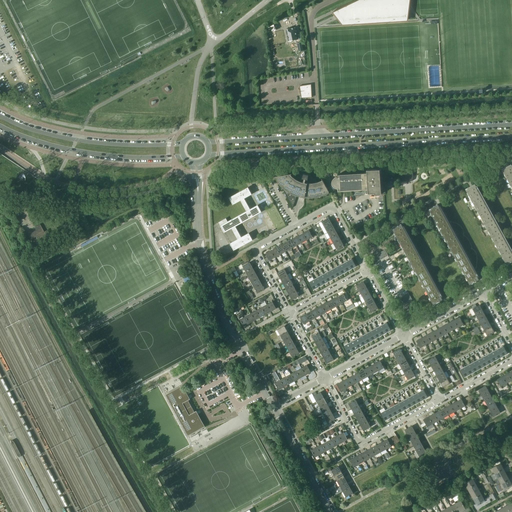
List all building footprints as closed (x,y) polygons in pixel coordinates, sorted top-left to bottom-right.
[(354,0),(342,6),(337,8),(337,10),(339,9),(345,20),(358,19),(396,17),(405,16),(404,7),(403,0),(354,0)] [(279,23),(269,28),(271,32),(281,28),(279,23)] [(290,29),(286,30),(288,42),(298,40),(295,29),(290,29)] [(311,85),(299,86),(300,96),(300,98),(301,98),(302,98),(312,97),(311,85)] [(299,86),(278,87),(279,102),(297,101),(297,98),(300,98),(300,96),(299,86)] [(511,167),(511,165),(502,170),(511,188),(511,167)] [(411,168),(401,169),(402,182),(412,181),(411,168)] [(379,179),(380,179),(380,173),(378,173),(378,170),(367,170),(367,175),(341,177),(341,175),(337,175),(337,177),(336,177),(335,178),(334,178),(334,179),(333,179),(333,180),(333,181),(332,181),(332,182),(332,183),(332,184),(333,185),(333,186),(334,187),(335,187),(336,188),(337,188),(338,188),(338,190),(339,190),(339,189),(343,189),(344,191),(348,190),(348,188),(351,188),(351,191),(352,191),(352,190),(355,190),(355,188),(358,187),(358,191),(359,190),(363,190),(362,187),(365,187),(366,190),(366,189),(368,189),(368,193),(375,193),(375,194),(375,193),(381,193),(381,194),(381,184),(379,184),(379,179)] [(290,174),(289,175),(289,174),(276,176),(276,177),(285,194),(287,198),(293,208),(296,198),(298,192),(299,190),(305,195),(305,197),(309,198),(309,196),(313,196),(313,197),(318,197),(317,195),(321,195),(326,195),(325,193),(328,192),(328,193),(329,192),(323,181),(323,182),(318,184),(312,185),(306,185),(307,180),(308,180),(308,175),(303,174),(302,179),(303,179),(302,182),(296,180),(292,177),(290,174)] [(511,261),(511,253),(499,230),(474,184),(465,189),(487,228),(506,264),(511,261)] [(246,211),(228,222),(226,218),(218,222),(224,233),(232,229),(238,239),(230,243),(234,250),(253,240),(249,233),(241,237),(235,227),(261,212),(257,205),(250,209),(244,199),(254,193),(253,191),(250,192),(248,187),(229,198),(233,205),(240,201),(246,211)] [(478,280),(459,243),(438,205),(429,210),(469,284),(478,280)] [(332,224),(328,218),(321,222),(324,228),(332,224)] [(31,241),(33,245),(46,238),(47,238),(47,237),(50,236),(47,230),(44,232),(40,224),(35,227),(37,231),(33,233),(33,232),(28,235),(31,241),(31,242),(31,241)] [(334,229),(332,224),(324,228),(327,233),(334,229)] [(442,299),(422,263),(401,224),(392,229),(433,304),(442,299)] [(337,234),(334,229),(327,233),(330,238),(337,234)] [(309,230),(303,233),(307,240),(313,237),(309,230)] [(303,233),(298,236),(301,243),(307,240),(303,233)] [(340,240),(337,234),(330,238),(333,244),(340,240)] [(298,236),(292,239),(296,246),(301,243),(298,236)] [(292,239),(287,242),(291,249),(296,246),(292,239)] [(343,245),(340,240),(333,244),(336,249),(342,246),(343,245)] [(287,242),(282,245),(286,252),(291,249),(287,242)] [(286,252),(282,245),(276,248),(280,255),(286,252)] [(280,255),(276,248),(271,251),(275,258),(280,255)] [(275,258),(271,251),(265,254),(267,257),(269,261),(275,258)] [(178,255),(166,260),(169,266),(181,261),(178,255)] [(352,259),(347,261),(351,269),(356,266),(352,259)] [(347,261),(342,264),(347,272),(351,269),(347,261)] [(253,268),(250,262),(242,266),(245,272),(253,268)] [(342,264),(338,266),(342,274),(347,272),(342,264)] [(338,266),(333,269),(337,277),(342,274),(338,266)] [(256,273),(253,268),(245,272),(248,277),(256,273)] [(277,273),(280,278),(287,275),(284,269),(277,273)] [(333,269),(328,272),(332,279),(337,277),(333,269)] [(328,272),(323,274),(328,282),(332,279),(328,272)] [(258,279),(256,273),(248,277),(251,283),(258,279)] [(323,274),(319,277),(323,285),(328,282),(323,274)] [(287,275),(280,278),(283,284),(290,280),(287,275)] [(319,277),(314,279),(318,287),(323,285),(319,277)] [(258,279),(251,283),(254,288),(261,284),(258,279)] [(314,279),(309,282),(313,290),(318,287),(314,279)] [(290,280),(283,284),(286,289),(293,285),(290,280)] [(363,282),(356,285),(359,291),(366,287),(363,282)] [(261,284),(254,288),(257,293),(264,289),(261,284)] [(293,285),(286,289),(289,295),(296,291),(293,285)] [(366,287),(359,291),(362,296),(369,293),(366,287)] [(296,291),(289,295),(292,300),(299,296),(296,291)] [(343,293),(338,296),(342,304),(347,301),(343,293)] [(369,293),(362,296),(365,302),(372,298),(369,293)] [(338,296),(332,299),(336,307),(342,304),(338,296)] [(372,298),(365,302),(368,307),(375,303),(372,298)] [(332,299),(327,302),(331,309),(336,307),(332,299)] [(272,302),(267,305),(270,312),(276,309),(272,302)] [(327,302),(322,305),(326,312),(331,309),(327,302)] [(375,303),(368,307),(371,313),(378,309),(375,303)] [(267,305),(261,308),(265,315),(270,312),(267,305)] [(322,305),(316,308),(320,315),(326,312),(322,305)] [(479,305),(472,309),(475,315),(482,311),(479,305)] [(261,308),(256,311),(260,318),(265,315),(261,308)] [(316,308),(311,311),(315,318),(320,315),(316,308)] [(256,311),(250,314),(254,321),(260,318),(256,311)] [(311,311),(306,314),(310,321),(315,318),(311,311)] [(482,311),(475,315),(478,320),(485,316),(482,311)] [(250,314),(245,316),(249,324),(254,321),(250,314)] [(300,317),(304,324),(310,321),(306,314),(300,317)] [(240,319),(244,326),(249,324),(245,316),(240,319)] [(485,316),(478,320),(481,325),(488,321),(485,316)] [(463,324),(462,322),(459,317),(454,320),(458,327),(463,324)] [(454,320),(449,323),(452,330),(458,327),(454,320)] [(488,321),(481,325),(484,331),(491,327),(488,321)] [(387,322),(382,325),(386,333),(391,330),(387,322)] [(449,323),(443,326),(447,333),(452,330),(449,323)] [(382,325),(377,328),(381,335),(386,333),(382,325)] [(277,330),(280,335),(287,332),(284,326),(277,330)] [(443,326),(438,329),(442,336),(447,333),(443,326)] [(494,332),(491,327),(484,331),(487,336),(491,334),(494,332)] [(377,328),(372,330),(377,338),(381,335),(377,328)] [(438,329),(433,332),(437,339),(442,336),(438,329)] [(372,330),(368,333),(372,341),(377,338),(372,330)] [(319,333),(312,337),(315,342),(322,338),(325,336),(322,331),(319,333)] [(287,332),(280,335),(283,341),(290,337),(287,332)] [(433,332),(427,335),(431,342),(437,339),(433,332)] [(368,333),(363,335),(367,343),(372,341),(368,333)] [(363,335),(358,338),(362,346),(367,343),(363,335)] [(427,335),(422,338),(425,345),(431,342),(427,335)] [(290,337),(283,341),(286,346),(293,342),(290,337)] [(322,338),(315,342),(318,348),(325,344),(322,338)] [(358,338),(353,341),(358,348),(362,346),(358,338)] [(422,338),(416,341),(420,348),(425,345),(422,338)] [(353,341),(349,343),(353,351),(358,348),(353,341)] [(293,342),(286,346),(289,351),(296,348),(293,342)] [(349,343),(344,346),(348,354),(353,351),(349,343)] [(325,344),(318,348),(321,353),(328,349),(325,344)] [(503,346),(498,349),(502,356),(507,354),(503,346)] [(296,348),(289,351),(292,357),(299,353),(296,348)] [(328,349),(321,353),(324,358),(331,355),(328,349)] [(400,349),(393,353),(396,358),(403,354),(400,349)] [(498,349),(494,351),(498,359),(502,356),(498,349)] [(494,351),(489,354),(493,361),(498,359),(494,351)] [(403,354),(396,358),(399,364),(406,360),(403,354)] [(489,354),(484,356),(488,364),(493,361),(489,354)] [(331,355),(324,358),(327,364),(334,360),(331,355)] [(435,356),(428,360),(431,366),(438,362),(435,356)] [(484,356),(479,359),(484,367),(488,364),(484,356)] [(479,359),(475,362),(479,369),(484,367),(479,359)] [(406,360),(399,364),(402,369),(409,365),(406,360)] [(380,361),(374,364),(378,371),(384,368),(380,361)] [(438,362),(431,366),(434,371),(441,367),(438,362)] [(475,362),(470,364),(474,372),(479,369),(475,362)] [(309,364),(307,365),(301,368),(305,375),(311,372),(309,369),(312,368),(309,364)] [(374,364),(369,367),(373,374),(378,371),(374,364)] [(470,364),(465,367),(469,374),(474,372),(470,364)] [(409,365),(402,369),(405,374),(412,371),(409,365)] [(369,367),(364,370),(367,377),(373,374),(369,367)] [(441,367),(434,371),(437,377),(444,373),(441,367)] [(465,367),(460,369),(464,377),(469,374),(465,367)] [(301,368),(296,371),(300,378),(305,375),(301,368)] [(364,370),(358,373),(362,380),(367,377),(364,370)] [(296,371),(291,374),(294,381),(300,378),(296,371)] [(412,371),(405,374),(408,380),(415,376),(412,371)] [(358,373),(353,375),(357,383),(362,380),(358,373)] [(444,373),(437,377),(440,382),(447,378),(444,373)] [(294,381),(291,374),(285,377),(289,384),(294,381)] [(507,374),(502,376),(506,384),(511,381),(507,374)] [(228,375),(224,378),(236,400),(240,397),(228,375)] [(353,375),(348,378),(351,386),(357,383),(353,375)] [(502,376),(497,379),(501,387),(506,384),(502,376)] [(285,377),(280,380),(284,387),(289,384),(285,377)] [(447,378),(440,382),(443,387),(450,383),(452,382),(449,377),(447,378)] [(348,378),(342,381),(346,388),(351,386),(348,378)] [(278,390),(284,387),(280,380),(274,383),(278,390)] [(342,381),(337,384),(341,391),(346,388),(342,381)] [(201,402),(225,390),(221,382),(197,393),(201,402)] [(166,388),(162,390),(166,397),(168,396),(191,438),(205,430),(195,412),(188,400),(182,388),(180,385),(168,391),(166,388)] [(485,386),(478,390),(481,395),(488,391),(485,386)] [(424,389),(419,392),(423,400),(428,397),(424,389)] [(488,391),(481,395),(484,401),(491,397),(488,391)] [(321,392),(313,396),(317,402),(324,398),(321,392)] [(419,392),(414,395),(418,402),(423,400),(419,392)] [(414,395),(409,397),(413,405),(418,402),(414,395)] [(409,397),(404,400),(409,408),(413,405),(409,397)] [(491,397),(484,401),(487,406),(494,402),(491,397)] [(324,398),(317,402),(319,407),(327,403),(324,398)] [(461,399),(455,402),(459,409),(465,406),(462,400),(461,399)] [(356,400),(348,404),(351,409),(359,405),(356,400)] [(404,400),(400,403),(404,410),(409,408),(404,400)] [(207,410),(217,405),(216,402),(205,407),(207,410)] [(455,402),(450,405),(454,412),(459,409),(455,402)] [(494,402),(487,406),(490,411),(497,408),(494,402)] [(327,403),(319,407),(322,412),(330,409),(327,403)] [(400,403),(395,405),(399,413),(404,410),(400,403)] [(210,416),(217,430),(240,420),(234,405),(210,416)] [(359,405),(351,409),(354,415),(362,411),(359,405)] [(395,405),(390,408),(394,415),(399,413),(395,405)] [(450,405),(445,408),(449,415),(454,412),(450,405)] [(390,408),(385,410),(390,418),(394,415),(390,408)] [(445,408),(439,411),(443,418),(449,415),(445,408)] [(497,408),(490,411),(493,417),(500,413),(497,408)] [(330,409),(322,412),(325,418),(332,414),(330,409)] [(385,410),(381,413),(385,421),(390,418),(385,410)] [(362,411),(354,415),(357,420),(365,416),(362,411)] [(439,411),(434,414),(438,421),(443,418),(439,411)] [(332,414),(325,418),(328,423),(329,423),(334,420),(335,419),(332,414)] [(434,414),(429,417),(433,424),(438,421),(434,414)] [(365,416),(357,420),(360,425),(367,421),(365,416)] [(429,417),(423,420),(424,422),(426,424),(427,427),(433,424),(429,417)] [(367,421),(360,425),(363,431),(370,427),(367,421)] [(412,426),(405,430),(408,436),(415,432),(412,426)] [(344,432),(338,435),(342,443),(348,439),(344,432)] [(415,432),(408,436),(411,441),(418,437),(415,432)] [(338,435),(333,438),(337,445),(342,443),(338,435)] [(418,437),(411,441),(414,446),(421,442),(418,437)] [(333,438),(327,441),(331,448),(337,445),(333,438)] [(388,439),(382,442),(386,449),(391,446),(388,440),(388,439)] [(11,444),(15,453),(17,455),(17,456),(18,457),(19,457),(18,457),(20,456),(20,457),(20,455),(19,454),(19,452),(15,445),(14,443),(14,442),(13,441),(12,440),(12,441),(11,441),(10,441),(10,443),(11,444)] [(327,441),(322,444),(326,451),(331,448),(327,441)] [(382,442),(376,445),(380,452),(386,449),(382,442)] [(421,442),(414,446),(417,452),(424,448),(421,442)] [(322,444),(317,447),(321,454),(326,451),(322,444)] [(376,445),(371,448),(375,455),(380,452),(376,445)] [(317,447),(311,450),(315,457),(321,454),(317,447)] [(371,448),(366,451),(370,458),(375,455),(371,448)] [(424,448),(417,452),(419,457),(427,453),(424,448)] [(366,451),(360,454),(364,461),(370,458),(366,451)] [(360,454),(355,457),(359,464),(364,461),(360,454)] [(355,457),(350,460),(353,467),(359,464),(355,457)] [(500,463),(492,468),(495,473),(503,469),(500,463)] [(338,466),(331,470),(334,476),(341,472),(338,466)] [(503,469),(495,473),(498,478),(506,474),(503,469)] [(341,472),(334,476),(337,481),(344,477),(341,472)] [(506,474),(498,478),(501,484),(509,479),(506,474)] [(344,477),(337,481),(340,487),(347,483),(344,477)] [(473,478),(464,483),(467,488),(475,484),(473,478)] [(509,479),(501,484),(504,489),(511,485),(509,479)] [(347,483),(340,487),(343,492),(350,488),(347,483)] [(475,484),(467,488),(470,494),(478,489),(475,484)] [(353,493),(350,488),(343,492),(346,497),(349,496),(353,493)] [(478,489),(470,494),(473,499),(481,494),(478,489)] [(481,494),(473,499),(476,504),(484,500),(481,494)] [(461,501),(455,504),(460,511),(465,509),(461,501)]
